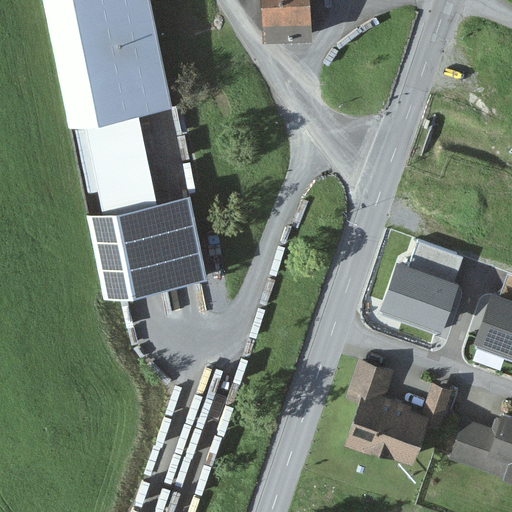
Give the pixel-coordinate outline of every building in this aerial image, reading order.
[(44,0),(68,121),(172,101),(152,0),(44,0)] [(261,0),(264,35),(312,31),(309,0),(261,0)] [(103,293),(207,272),(190,186),(86,207),(103,293)] [(393,258),(375,308),(438,330),(456,280),(393,258)] [(353,410),(363,414),(384,421),(398,383),(367,371),(353,410)] [(437,392),(421,435),(431,438),(439,441),(454,398),(437,392)] [(449,453),(488,467),(503,427),(463,413),(449,453)] [(363,414),(348,455),(416,479),(431,438),(421,435),(384,421),(363,414)] [(488,467),(507,474),(503,483),(511,486),(511,419),(507,418),(503,427),(488,467)]
